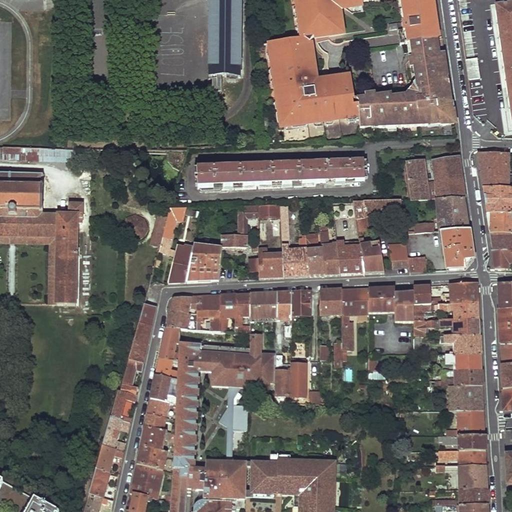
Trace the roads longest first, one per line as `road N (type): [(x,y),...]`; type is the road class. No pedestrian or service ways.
road 1 (residential): [(118,511),(168,290),(486,277)]
road 2 (residential): [(445,0),(466,145)]
road 3 (residential): [(486,277),(495,421)]
road 4 (unknown): [(477,145),(492,85),(485,13)]
road 5 (residential): [(466,145),(486,277)]
